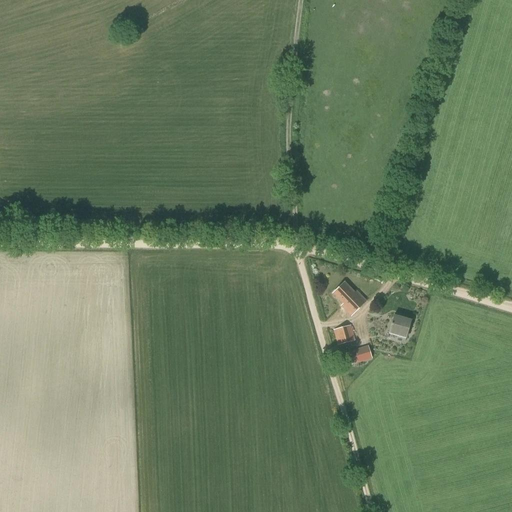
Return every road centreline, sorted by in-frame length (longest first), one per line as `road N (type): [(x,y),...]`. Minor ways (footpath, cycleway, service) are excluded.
road 1 (track): [(295,244),(0,242)]
road 2 (track): [(368,511),(295,244)]
road 3 (track): [(295,244),(286,139),(300,0)]
road 4 (track): [(511,309),(295,244)]
